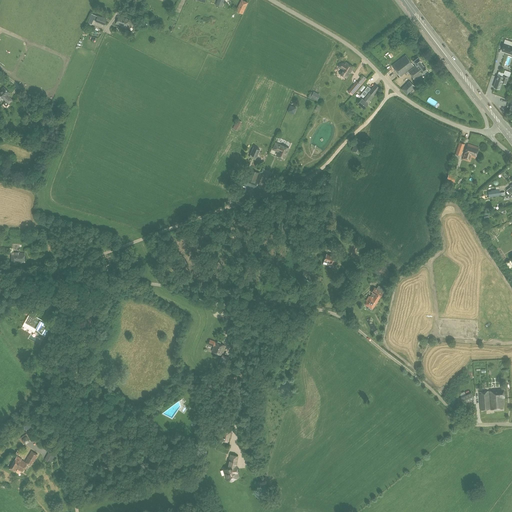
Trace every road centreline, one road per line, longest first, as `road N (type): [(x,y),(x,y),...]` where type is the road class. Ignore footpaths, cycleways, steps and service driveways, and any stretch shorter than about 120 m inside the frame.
road 1 (unclassified): [(511,424),(461,419),(332,313),(164,284),(42,275)]
road 2 (track): [(400,95),(386,99),(319,172),(176,223)]
road 3 (unclassified): [(488,132),(415,105),(359,53),(269,0)]
road 4 (track): [(105,280),(61,414),(75,511)]
road 5 (primary): [(501,125),(404,0)]
road 6 (unclassified): [(176,223),(42,275)]
